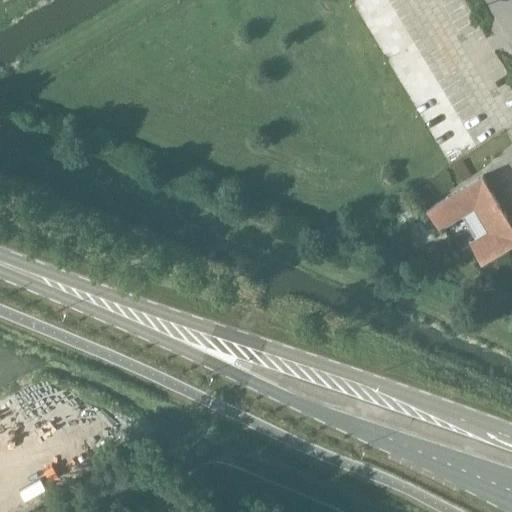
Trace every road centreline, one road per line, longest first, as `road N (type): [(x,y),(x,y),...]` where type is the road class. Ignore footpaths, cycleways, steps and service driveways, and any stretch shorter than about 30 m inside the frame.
road 1 (primary): [(80,296),(349,426),(511,492)]
road 2 (primary): [(511,435),(309,361),(80,296)]
